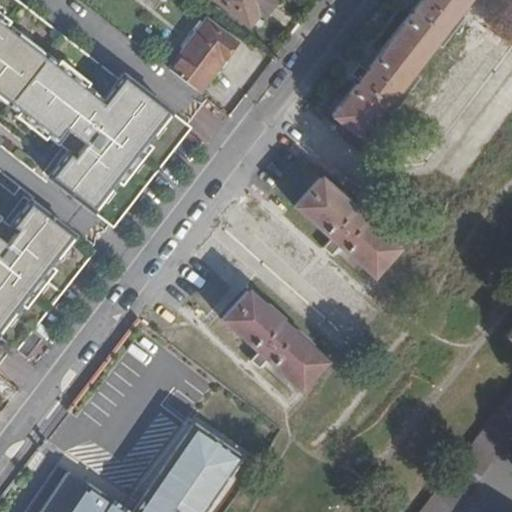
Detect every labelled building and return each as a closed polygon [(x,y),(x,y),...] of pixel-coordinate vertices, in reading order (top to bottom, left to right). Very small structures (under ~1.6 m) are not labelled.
[(0,0),(0,93),(20,108),(51,132),(70,147),(51,174),(117,225),(193,126),(125,72),(121,77),(18,0),(0,0)] [(217,0),(252,25),(270,0),(217,0)] [(418,0),(333,111),(361,132),(392,91),(428,45),(461,0),(418,0)] [(170,68),(202,91),(238,44),(206,20),(170,68)] [(46,137),(51,132),(20,108),(16,114),(46,137)] [(396,246),(318,175),(293,204),(370,275),(396,246)] [(6,229),(0,224),(0,334),(28,357),(49,332),(40,324),(97,250),(30,198),(6,229)] [(321,359),(246,288),(219,316),(295,387),(321,359)] [(127,336),(136,344),(149,328),(140,321),(127,336)] [(511,323),(503,334),(511,341),(511,323)] [(448,511),(511,431),(511,384),(413,511),(448,511)] [(103,498),(58,465),(24,511),(197,511),(239,455),(191,420),(126,510),(105,495),(103,498)]
